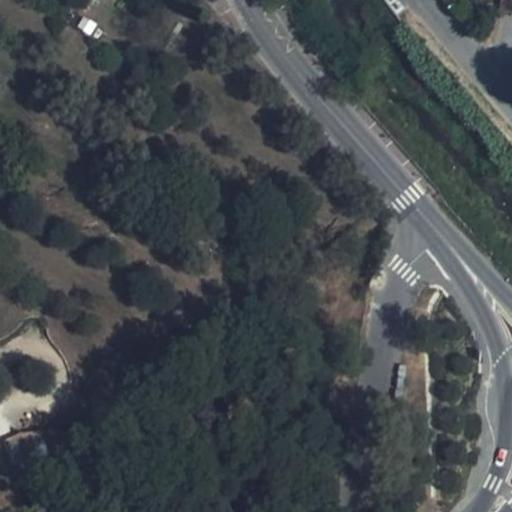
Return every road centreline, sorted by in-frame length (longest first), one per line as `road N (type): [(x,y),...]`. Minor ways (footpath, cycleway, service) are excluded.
road 1 (tertiary): [(248,0),(316,97),(437,233)]
road 2 (residential): [(344,511),(379,312),(437,233)]
road 3 (residential): [(0,481),(52,457),(120,482),(149,511)]
road 4 (residential): [(416,0),(511,110)]
